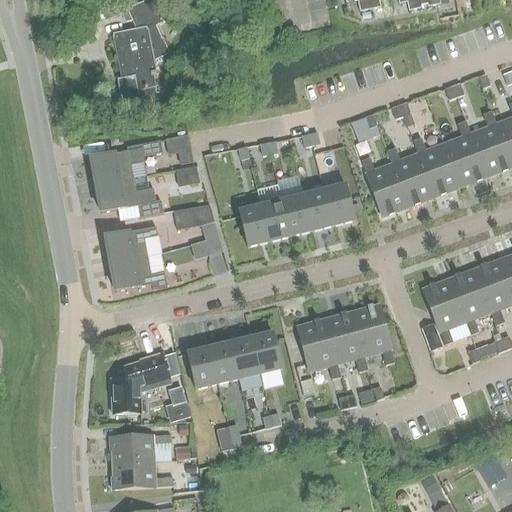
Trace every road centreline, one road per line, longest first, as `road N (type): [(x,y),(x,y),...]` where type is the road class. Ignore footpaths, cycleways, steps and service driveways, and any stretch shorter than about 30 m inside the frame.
road 1 (residential): [(72,327),(326,271),(511,209)]
road 2 (tertiary): [(72,327),(70,277),(19,37)]
road 3 (tertiary): [(69,511),(62,452),(72,327)]
